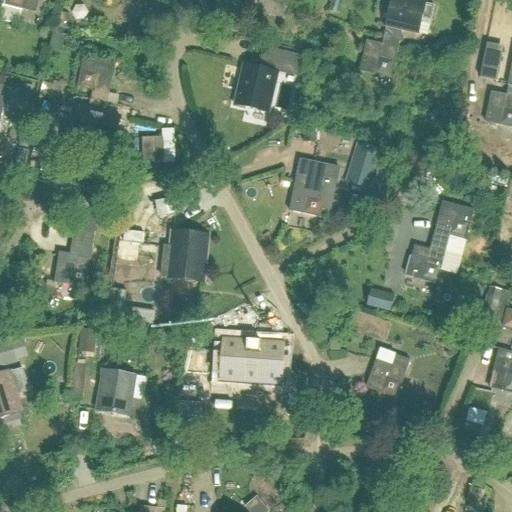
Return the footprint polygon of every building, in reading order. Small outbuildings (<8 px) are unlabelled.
[(0,0),(0,6),(20,10),(38,14),(41,0),(0,0)] [(396,41),(399,42),(401,30),(417,34),(420,21),(432,23),(436,8),(398,0),(392,0),(384,39),(390,40),(391,36),(397,38),(396,41)] [(228,36),(246,22),(236,10),(218,24),(228,36)] [(71,32),(73,24),(69,17),(60,15),(56,30),(65,31),(71,32)] [(53,29),(48,52),(60,55),(65,31),(56,30),(53,29)] [(391,79),(399,42),(396,41),(397,38),(391,36),(390,40),(384,39),(383,47),(366,44),(359,72),(391,79)] [(468,64),(471,51),(449,47),(446,60),(468,64)] [(239,92),(236,108),(266,115),(270,99),(273,100),(278,76),(296,80),(301,60),(265,52),(261,72),(248,69),(243,68),(243,67),(237,91),(239,92)] [(97,104),(106,106),(109,96),(106,95),(113,67),(82,60),(76,89),(91,93),(88,103),(93,104),(93,100),(96,101),(97,104)] [(482,69),(480,80),(497,83),(499,72),(482,69)] [(32,71),(30,79),(38,81),(40,73),(32,71)] [(44,85),(41,97),(51,100),(54,88),(44,85)] [(490,95),(485,124),(511,129),(511,89),(508,89),(507,98),(490,95)] [(104,114),(106,106),(97,104),(96,101),(93,100),(93,104),(88,103),(86,111),(88,114),(82,141),(112,148),(119,118),(104,114)] [(68,110),(48,105),(40,140),(60,145),(68,110)] [(304,136),(303,143),(315,146),(316,138),(304,136)] [(357,145),(345,184),(371,192),(383,153),(357,145)] [(403,156),(396,178),(422,187),(430,165),(403,156)] [(293,201),(291,213),(320,219),(322,212),(331,214),(332,209),(335,195),(335,193),(337,184),(340,172),(320,168),(305,165),(300,164),(298,176),(296,185),(296,188),(293,201)] [(403,210),(412,184),(396,178),(387,205),(403,210)] [(137,209),(150,208),(147,189),(135,191),(137,209)] [(152,211),(167,209),(166,193),(150,194),(152,211)] [(415,249),(407,278),(436,285),(444,257),(446,250),(449,238),(465,242),(472,213),(443,205),(433,239),(432,244),(430,253),(415,249)] [(93,263),(94,251),(96,235),(97,223),(76,221),(75,233),(72,258),(58,256),(54,286),(86,290),(89,262),(93,263)] [(151,239),(154,227),(132,223),(130,236),(151,239)] [(164,248),(161,279),(167,280),(167,282),(206,286),(211,237),(172,233),(170,249),(164,248)] [(112,289),(107,322),(124,325),(126,310),(128,292),(112,289)] [(393,299),(370,291),(365,306),(387,314),(393,299)] [(495,323),(500,299),(487,296),(482,320),(495,323)] [(315,317),(322,313),(318,307),(311,311),(315,317)] [(157,329),(159,315),(126,310),(124,325),(157,329)] [(10,330),(24,320),(18,311),(3,321),(10,330)] [(356,313),(348,337),(359,341),(367,317),(356,313)] [(98,355),(100,333),(81,331),(79,354),(98,355)] [(113,333),(110,346),(128,350),(130,336),(113,333)] [(340,339),(330,339),(331,353),(341,352),(340,339)] [(410,364),(383,355),(380,353),(377,363),(367,391),(396,401),(406,374),(407,374),(410,364)] [(281,396),(281,358),(253,358),(225,358),(225,396),(253,396),(281,396)] [(511,365),(497,362),(490,391),(511,395),(511,365)] [(31,393),(24,370),(12,374),(11,372),(0,375),(0,422),(25,415),(19,397),(31,393)] [(131,419),(138,377),(103,371),(96,413),(131,419)] [(203,377),(184,376),(183,389),(202,391),(203,377)] [(197,430),(198,405),(176,405),(176,430),(197,430)] [(482,427),(486,413),(469,409),(465,423),(482,427)] [(479,511),(484,492),(474,490),(469,511),(479,511)] [(347,504),(357,502),(354,492),(345,495),(347,504)]
